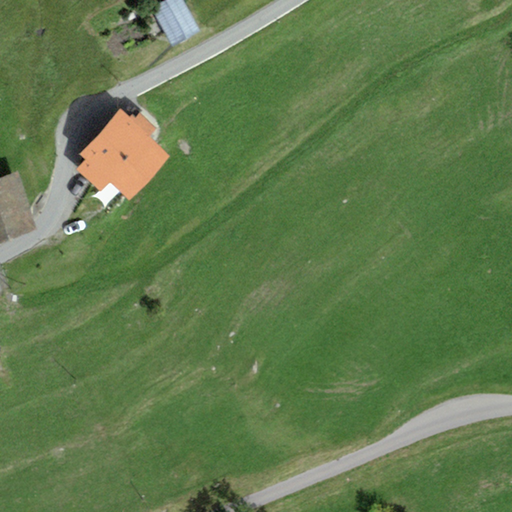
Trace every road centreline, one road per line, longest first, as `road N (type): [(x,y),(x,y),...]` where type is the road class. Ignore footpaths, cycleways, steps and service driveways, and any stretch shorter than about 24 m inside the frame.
road 1 (unclassified): [(0,256),(35,237),(49,217),(73,140),(92,116),(293,0)]
road 2 (unclassified): [(221,511),(449,423),(511,407)]
